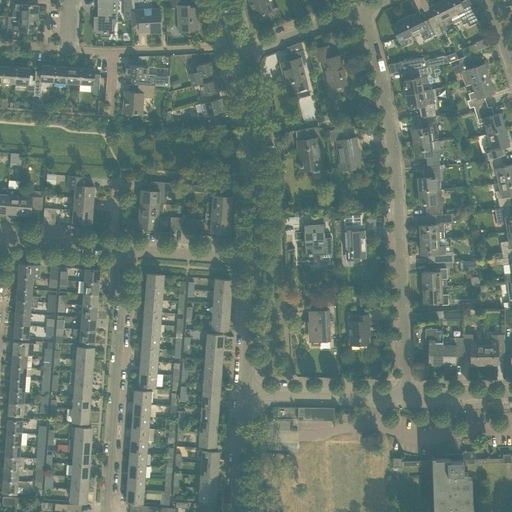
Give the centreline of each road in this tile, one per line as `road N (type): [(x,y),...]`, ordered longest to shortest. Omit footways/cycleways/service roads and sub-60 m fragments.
road 1 (residential): [(406,395),(392,154),(365,5)]
road 2 (residential): [(104,511),(124,250)]
road 3 (residential): [(253,261),(257,179),(232,47)]
road 4 (residential): [(244,393),(406,395)]
road 5 (residential): [(232,47),(260,45),(365,5)]
road 6 (residential): [(244,393),(253,261)]
road 7 (residential): [(124,250),(253,261)]
